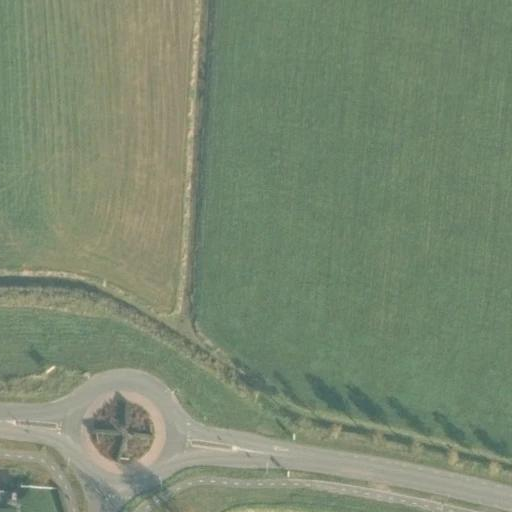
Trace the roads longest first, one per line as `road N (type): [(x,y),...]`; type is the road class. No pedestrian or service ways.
road 1 (secondary): [(511,502),(257,453)]
road 2 (secondary): [(175,428),(156,392),(130,381),(103,384),(74,413)]
